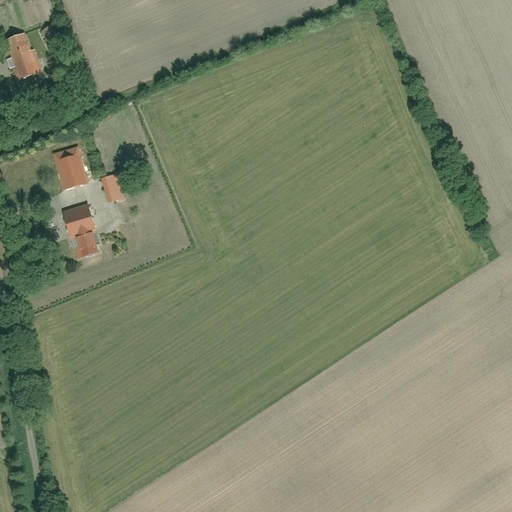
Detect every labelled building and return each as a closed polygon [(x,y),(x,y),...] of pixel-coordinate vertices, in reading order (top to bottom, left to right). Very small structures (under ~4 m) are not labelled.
[(58,28),(44,34),(52,53),(66,47),(58,28)] [(7,43),(19,81),(44,73),(32,35),(7,43)] [(83,149),(55,157),(66,192),(93,184),(83,149)] [(120,176),(105,181),(112,204),(127,200),(120,176)] [(75,238),(82,262),(102,257),(96,233),(102,231),(95,207),(66,215),(72,239),(75,238)]
